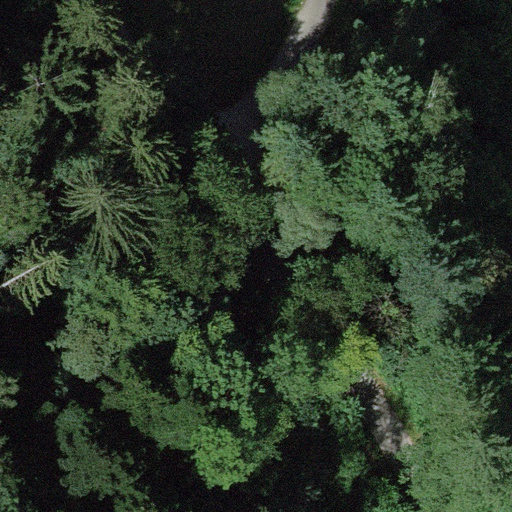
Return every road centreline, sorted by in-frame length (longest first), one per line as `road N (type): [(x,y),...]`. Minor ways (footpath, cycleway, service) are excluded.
road 1 (track): [(433,511),(383,420),(187,153),(271,122),(327,38),(330,0)]
road 2 (track): [(187,153),(98,0)]
